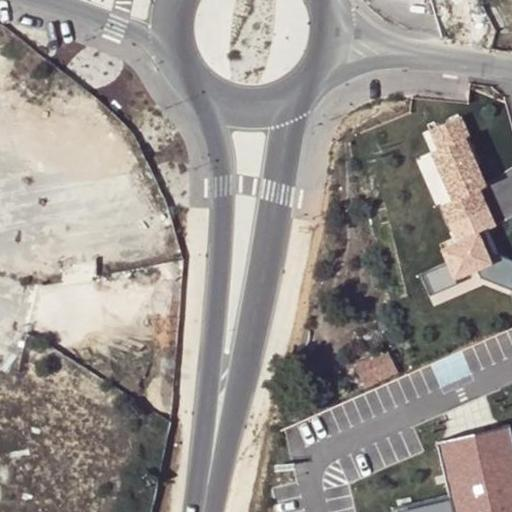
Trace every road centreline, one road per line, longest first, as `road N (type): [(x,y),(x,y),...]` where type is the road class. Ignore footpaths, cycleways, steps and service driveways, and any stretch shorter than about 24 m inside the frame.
road 1 (primary): [(233,333),(305,90)]
road 2 (primary): [(217,98),(233,333)]
road 3 (primary): [(233,333),(201,511)]
road 4 (residential): [(57,0),(180,58)]
